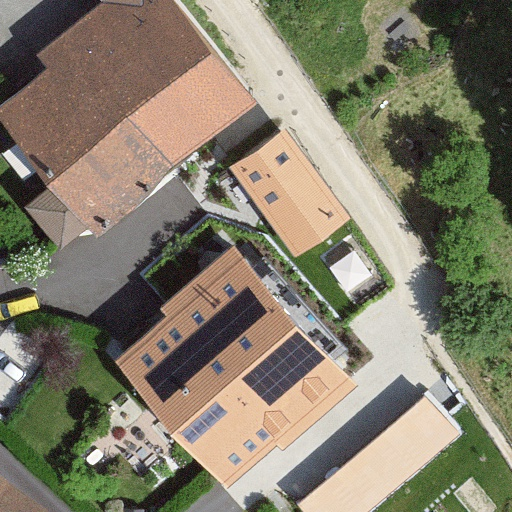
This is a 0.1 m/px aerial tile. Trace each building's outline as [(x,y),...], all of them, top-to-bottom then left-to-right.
[(257,101),(184,0),(101,0),(104,3),(37,53),(50,69),(0,106),(0,118),(55,187),(32,205),(64,245),(87,226),(93,234),(257,101)] [(281,130),(234,165),(297,251),(345,217),(281,130)] [(343,377),(231,250),(162,310),(169,319),(114,368),(219,487),(343,377)] [(427,398),(299,506),(304,511),(365,511),(457,434),(427,398)] [(35,511),(2,482),(0,484),(0,511),(35,511)]
